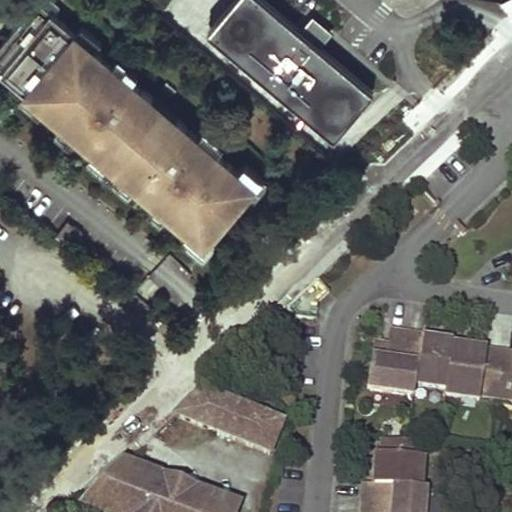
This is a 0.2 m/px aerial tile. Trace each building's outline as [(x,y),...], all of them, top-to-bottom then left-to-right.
[(51,0),(37,0),(0,45),(0,72),(205,241),(261,173),(51,0)] [(233,0),(210,29),(337,134),(375,89),(267,0),(233,0)] [(316,15),(306,26),(323,41),(332,29),(316,15)] [(422,337),(390,333),(388,348),(386,357),(371,355),(367,390),(413,397),(415,385),(445,389),(444,395),(460,398),(461,392),(479,395),(511,399),(511,355),(467,349),(466,358),(460,357),(460,352),(451,351),(451,347),(452,344),(422,340),(422,337)] [(201,389),(173,416),(266,453),(279,422),(201,389)] [(364,484),(362,511),(422,511),(424,490),(419,489),(421,459),(410,458),(412,443),(383,440),(381,456),(376,455),(374,485),(364,484)] [(421,459),(422,443),(412,443),(410,458),(421,459)] [(121,467),(85,507),(97,511),(230,511),(231,510),(121,467)]
